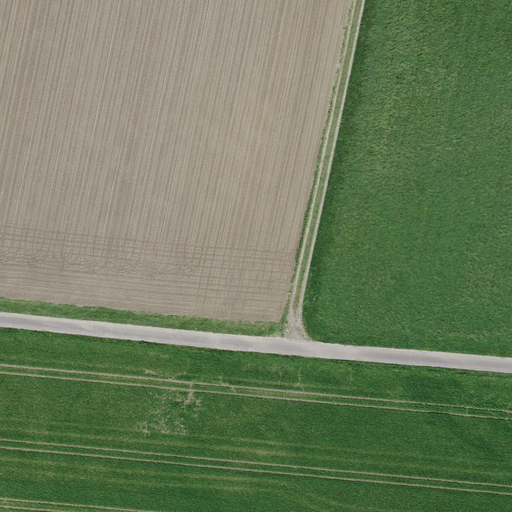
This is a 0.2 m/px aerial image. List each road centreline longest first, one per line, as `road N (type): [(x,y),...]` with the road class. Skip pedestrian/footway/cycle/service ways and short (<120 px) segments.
road 1 (unclassified): [(0,318),(511,366)]
road 2 (track): [(291,346),(361,0)]
